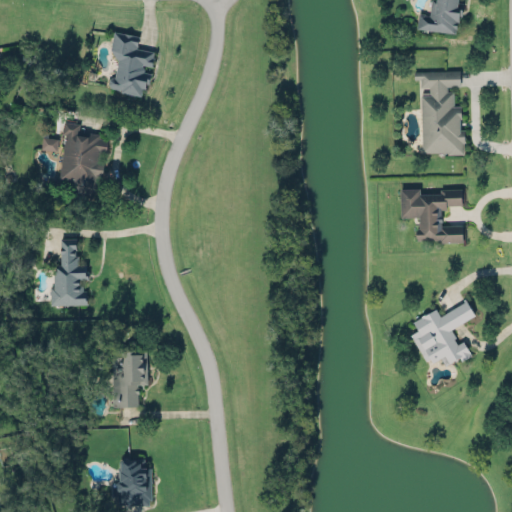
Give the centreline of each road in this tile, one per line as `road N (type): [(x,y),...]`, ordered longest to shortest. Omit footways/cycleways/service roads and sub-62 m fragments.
road 1 (residential): [(211,0),(212,70),(173,155),(162,256),(214,384)]
road 2 (residential): [(225,511),(214,384)]
